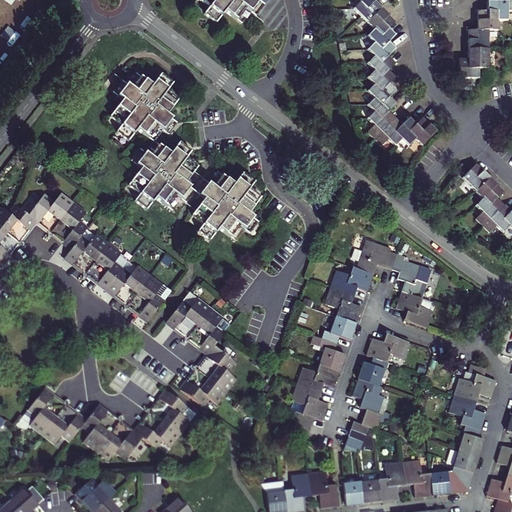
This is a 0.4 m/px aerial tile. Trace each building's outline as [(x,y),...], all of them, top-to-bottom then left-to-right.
[(251,16),(260,3),(255,0),(199,0),(198,2),(209,11),(204,17),(216,27),(225,15),(242,28),(251,16)] [(378,42),(371,49),(377,56),(370,63),(377,70),(370,76),(377,83),(370,90),(377,97),(370,104),(377,110),(369,117),(377,125),(370,131),(384,145),(391,138),(397,145),(404,138),(411,145),(418,138),(425,145),(438,131),(430,124),(425,118),(418,124),(415,121),(411,117),(404,124),(400,121),(394,114),(390,111),(397,104),(394,101),(390,97),(397,90),(393,86),(390,83),(397,76),(394,73),(390,69),(398,62),(394,59),(391,56),(398,49),(394,45),(391,42),(398,35),(394,32),(391,28),(398,22),(392,16),(380,4),(377,1),(378,0),(362,0),(364,1),(357,8),(377,29),(371,35),(378,42)] [(511,0),(497,0),(488,0),(488,6),(488,10),(478,10),(478,17),(478,30),(469,30),(468,37),(468,54),(468,58),(459,58),(459,66),(459,77),(478,78),(478,68),(488,68),(488,29),(498,29),(498,20),(507,20),(507,10),(511,10),(511,0)] [(260,3),(251,16),(256,20),(265,8),(260,3)] [(138,133),(154,145),(163,134),(168,138),(177,126),(167,118),(179,101),(169,92),(173,86),(161,77),(152,88),(136,76),(127,88),(118,99),(123,104),(110,120),(122,129),(117,135),(129,144),(138,133)] [(112,96),(118,99),(127,88),(121,84),(112,96)] [(198,170),(197,170),(187,162),(191,156),(179,147),(171,158),(154,145),(145,157),(140,153),(131,165),(142,173),(129,190),(140,198),(135,205),(148,214),(156,202),(173,215),(181,203),(190,191),(185,187),(198,170)] [(511,209),(509,206),(502,199),(499,197),(506,190),(501,185),(484,168),(479,163),(472,169),(465,162),(458,169),(485,197),(478,204),(485,211),(479,217),(492,230),(499,224),(506,231),(511,224),(511,209)] [(235,188),(218,175),(209,187),(200,199),(205,203),(193,219),(204,227),(199,234),(212,243),(220,232),(237,245),(246,234),(250,237),(260,225),(249,217),(262,200),(251,192),(255,185),(243,176),(235,188)] [(195,196),(200,199),(209,187),(204,184),(196,195),(195,196)] [(187,207),(195,196),(196,195),(194,192),(190,191),(181,203),(185,205),(187,207)] [(0,263),(0,264),(6,255),(8,257),(10,255),(16,248),(21,242),(27,233),(35,223),(39,226),(48,233),(55,238),(64,246),(72,252),(65,261),(70,265),(81,274),(89,280),(98,287),(112,297),(123,306),(130,312),(139,318),(148,325),(172,294),(80,223),(87,214),(62,195),(55,204),(45,196),(28,218),(14,207),(7,216),(0,210),(0,263)] [(357,272),(374,278),(377,268),(392,274),(398,258),(390,256),(391,253),(367,244),(357,272)] [(405,261),(398,258),(392,274),(399,276),(397,282),(406,285),(402,295),(419,301),(424,286),(416,283),(421,270),(405,264),(405,261)] [(331,290),(354,299),(357,291),(368,294),(374,278),(357,272),(353,270),(350,278),(337,274),(331,290)] [(339,312),(336,319),(357,326),(362,310),(351,306),(354,299),(331,290),(325,307),(339,312)] [(199,350),(208,358),(206,361),(204,363),(201,367),(195,374),(186,385),(182,391),(204,409),(211,400),(219,407),(239,383),(230,375),(238,365),(216,347),(226,335),(218,328),(224,321),(191,295),(167,325),(171,329),(183,338),(192,345),(199,350)] [(419,310),(422,302),(419,301),(402,295),(396,312),(407,316),(404,323),(427,331),(433,315),(419,310)] [(325,334),(322,342),(337,347),(340,340),(351,343),(357,326),(336,319),(330,337),(325,334)] [(403,362),(410,346),(386,337),(384,345),(372,341),(366,358),(373,361),(387,365),(390,358),(403,362)] [(319,368),(340,375),(346,358),(335,354),(337,347),(322,342),(314,339),(311,346),(325,351),(319,368)] [(386,373),(389,366),(387,365),(373,361),(371,368),(364,366),(358,382),(379,389),(384,373),(386,373)] [(459,382),(454,398),(475,405),(478,397),(490,401),(496,384),(483,380),(485,372),(470,367),(468,375),(476,378),(473,386),(459,382)] [(303,370),(297,387),(320,395),(323,388),(334,392),(340,375),(319,368),(317,375),(303,370)] [(379,389),(358,382),(352,400),(362,403),(360,410),(367,413),(364,421),(379,426),(381,418),(378,417),(384,400),(378,398),(381,390),(379,389)] [(299,415),(314,421),(323,424),(329,407),(318,403),(320,395),(297,387),(291,404),(294,405),(292,413),(299,415)] [(125,463),(142,441),(156,452),(162,444),(171,451),(191,426),(182,419),(189,411),(167,394),(161,402),(153,412),(148,419),(141,428),(135,436),(130,432),(123,427),(116,421),(105,413),(98,407),(86,423),(79,418),(69,410),(62,405),(53,397),(45,391),(28,413),(36,420),(29,428),(54,448),(62,439),(69,445),(82,429),(90,436),(83,445),(108,464),(115,456),(125,463)] [(463,437),(478,441),(485,417),(473,413),(475,405),(454,398),(448,415),(462,419),(460,427),(465,429),(463,437)] [(296,423),(311,428),(314,421),(299,415),(296,423)] [(379,426),(364,421),(361,428),(375,433),(377,433),(379,426)] [(294,430),(309,436),(311,428),(296,423),(294,430)] [(375,433),(361,428),(353,425),(351,432),(373,440),(375,433)] [(309,436),(294,430),(291,438),(307,443),(309,436)] [(373,440),(351,432),(348,440),(363,445),(362,449),(374,448),(373,440)] [(458,453),(478,460),(484,443),(478,441),(463,437),(458,453)] [(362,449),(363,445),(348,440),(345,447),(361,453),(362,449)] [(511,452),(502,449),(496,466),(508,470),(506,478),(511,479),(511,452)] [(468,494),(478,460),(458,453),(452,475),(468,494)] [(420,463),(402,465),(404,489),(413,488),(414,500),(432,498),(430,477),(422,477),(420,463)] [(386,482),(378,483),(380,504),(398,503),(397,489),(404,489),(402,465),(385,467),(386,482)] [(308,476),(311,500),(319,498),(320,511),(338,509),(335,488),(327,489),(325,474),(308,476)] [(432,498),(468,494),(452,475),(451,474),(430,477),(432,498)] [(292,493),(284,494),(286,511),(304,511),(303,501),(311,500),(308,476),(290,478),(292,493)] [(511,479),(506,478),(504,486),(492,482),(486,499),(497,502),(495,510),(501,511),(511,511),(511,479)] [(75,496),(80,501),(89,511),(95,511),(107,501),(112,497),(100,483),(95,487),(91,482),(75,496)] [(380,504),(378,483),(360,485),(363,506),(380,504)] [(346,508),(363,506),(360,485),(343,487),(346,508)] [(286,511),(284,494),(283,487),(262,490),(267,496),(268,511),(286,511)] [(11,503),(18,511),(31,511),(39,506),(43,502),(32,489),(26,494),(24,492),(11,503)] [(190,511),(179,500),(166,511),(190,511)] [(116,511),(107,501),(95,511),(116,511)] [(18,511),(11,503),(1,511),(18,511)]
